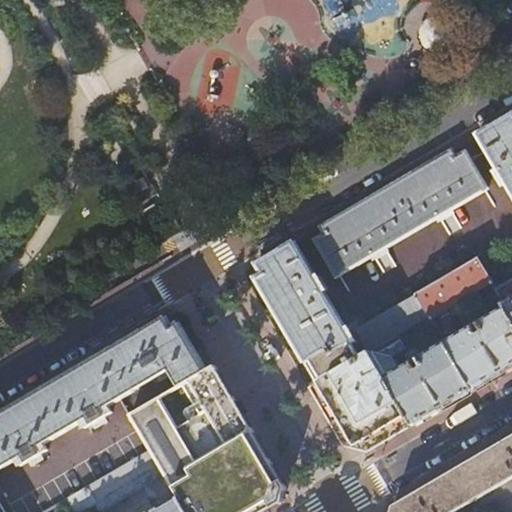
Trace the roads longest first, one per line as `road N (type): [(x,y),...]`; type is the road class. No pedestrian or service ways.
road 1 (residential): [(196,275),(511,90)]
road 2 (residential): [(196,275),(338,506)]
road 3 (residential): [(0,390),(196,275)]
road 4 (residential): [(511,404),(338,506)]
